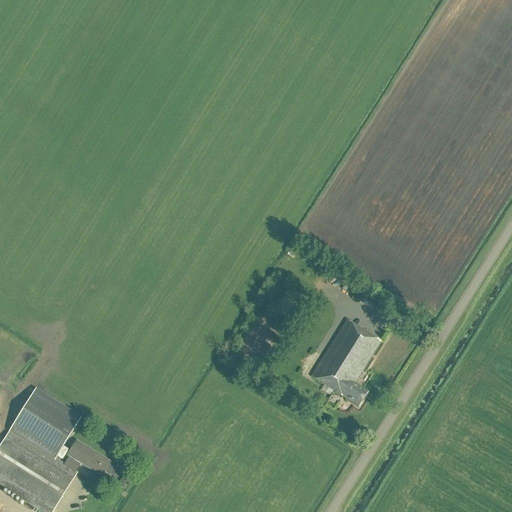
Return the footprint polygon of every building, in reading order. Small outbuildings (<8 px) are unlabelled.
[(348,277),(342,286),(347,290),(354,281),(348,277)] [(370,294),(365,301),(377,309),(381,301),(370,294)] [(359,408),(368,393),(355,384),(381,343),(347,321),(311,377),(359,408)] [(36,390),(36,391),(30,401),(0,448),(0,486),(40,511),(53,511),(78,473),(76,472),(81,464),(101,477),(104,471),(113,477),(119,468),(110,463),(76,442),(67,456),(68,457),(64,464),(56,459),(75,429),(79,423),(81,419),(36,390)] [(331,404),(337,408),(342,401),(336,397),(331,404)] [(64,448),(57,458),(62,461),(68,451),(64,448)]
